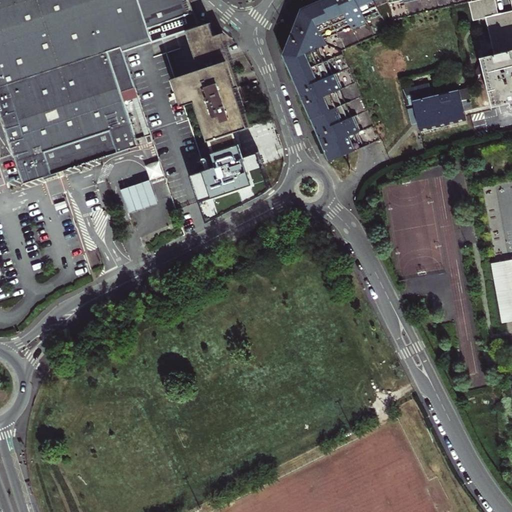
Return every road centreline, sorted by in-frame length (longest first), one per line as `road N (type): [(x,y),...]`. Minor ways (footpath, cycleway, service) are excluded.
road 1 (residential): [(321,202),(357,241),(465,457),(502,511)]
road 2 (residential): [(289,194),(114,287)]
road 3 (residential): [(302,168),(256,38)]
road 4 (residential): [(24,381),(37,351),(114,287)]
road 5 (residential): [(114,287),(0,349)]
